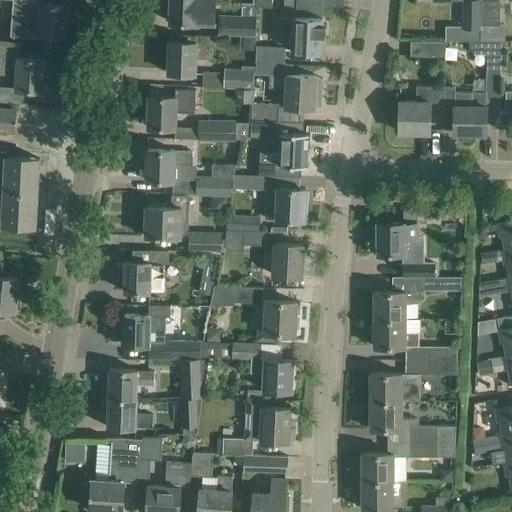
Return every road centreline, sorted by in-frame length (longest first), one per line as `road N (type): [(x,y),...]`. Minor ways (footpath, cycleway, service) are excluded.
road 1 (tertiary): [(26,511),(112,0)]
road 2 (residential): [(321,511),(349,166)]
road 3 (residential): [(349,166),(383,0)]
road 4 (residential): [(349,166),(511,170)]
